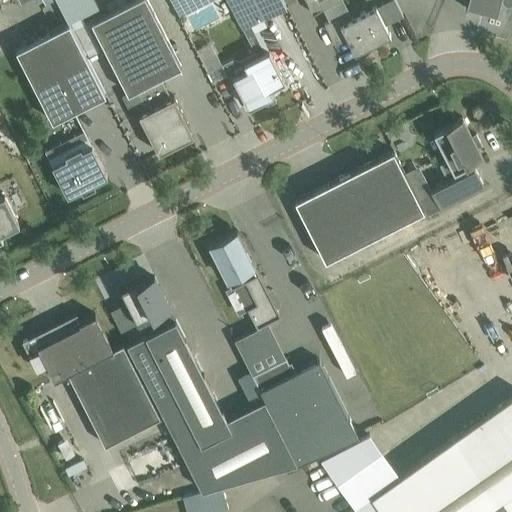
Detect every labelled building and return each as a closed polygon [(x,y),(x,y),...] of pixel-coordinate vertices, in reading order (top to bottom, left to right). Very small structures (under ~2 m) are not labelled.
[(58,0),(70,21),(97,6),(94,0),(58,0)] [(109,11),(91,20),(127,91),(120,95),(132,117),(139,113),(158,152),(186,138),(190,125),(174,95),(167,98),(157,78),(182,65),(148,0),(130,0),(127,2),(109,11)] [(126,0),(110,0),(105,3),(109,11),(127,2),(126,0)] [(207,0),(228,0),(243,27),(250,23),(286,5),(283,0),(172,0),(179,14),(207,0)] [(305,0),(312,13),(337,0),(305,0)] [(395,0),(385,0),(376,5),(341,23),(338,15),(329,20),(324,22),(335,44),(347,37),(355,52),(390,34),(385,24),(403,14),(395,0)] [(467,0),(465,7),(467,8),(468,2),(475,4),(474,6),(496,12),(499,0),(467,0)] [(69,21),(16,48),(52,120),(105,93),(69,21)] [(250,23),(243,27),(257,55),(244,62),(247,68),(232,76),(238,87),(234,89),(241,103),(245,101),(248,106),(273,93),(270,87),(284,79),(269,49),(264,51),(250,23)] [(221,64),(207,71),(212,82),(227,74),(221,64)] [(439,163),(445,174),(454,169),(454,170),(482,155),(477,145),(481,143),(476,133),(472,135),(462,116),(434,131),(448,158),(439,163)] [(107,174),(92,144),(82,148),(80,145),(65,153),(66,156),(52,164),(67,194),(81,187),(82,190),(95,184),(93,181),(107,174)] [(295,199),(325,259),(424,209),(393,149),(295,199)] [(431,188),(441,208),(484,186),(474,166),(431,188)] [(0,235),(1,235),(0,233),(0,232),(19,223),(15,215),(4,194),(0,196),(0,195),(0,235)] [(239,233),(228,233),(208,243),(230,287),(245,280),(256,302),(247,307),(257,326),(281,314),(239,233)] [(127,327),(159,311),(144,281),(135,285),(133,281),(110,293),(127,327)] [(23,338),(38,367),(48,362),(56,377),(68,371),(105,443),(160,415),(123,343),(114,347),(97,312),(82,320),(77,310),(23,338)] [(127,343),(201,489),(297,462),(264,398),(227,417),(176,318),(127,343)] [(287,355),(252,373),(297,462),(359,435),(386,422),(346,343),(294,370),(287,355)] [(511,511),(511,395),(400,475),(356,506),(359,511),(511,511)] [(200,488),(180,494),(185,511),(206,511),(207,511),(200,488)]
